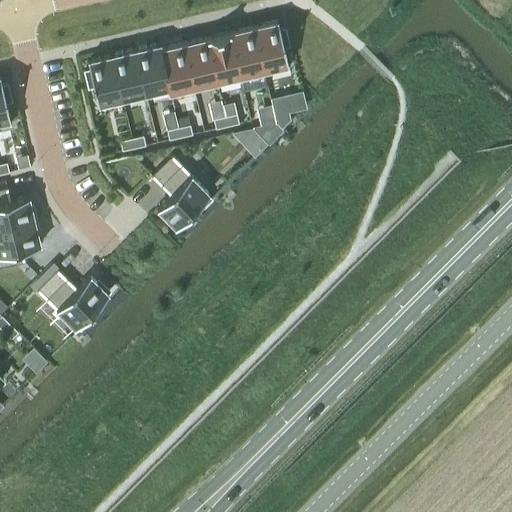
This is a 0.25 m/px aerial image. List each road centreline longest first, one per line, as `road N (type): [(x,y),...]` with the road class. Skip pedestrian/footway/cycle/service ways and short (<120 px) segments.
road 1 (primary): [(245,467),(511,201)]
road 2 (unclassified): [(511,313),(313,511)]
road 3 (residential): [(112,245),(62,193),(15,11)]
